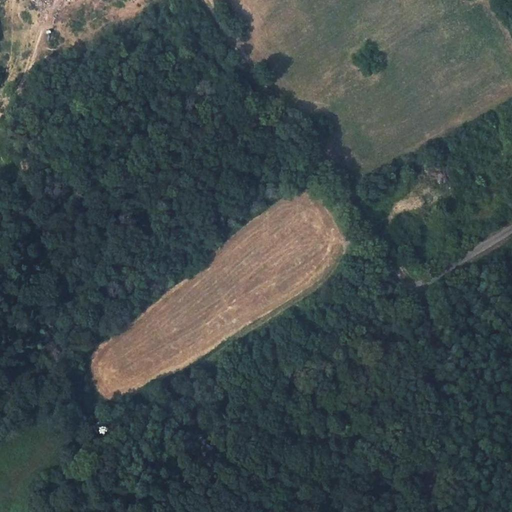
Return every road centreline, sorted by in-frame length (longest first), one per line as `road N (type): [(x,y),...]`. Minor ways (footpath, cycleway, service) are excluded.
road 1 (track): [(418,301),(205,0)]
road 2 (residential): [(426,511),(439,361),(418,294),(511,227)]
road 3 (track): [(118,418),(344,267),(345,248),(368,232)]
